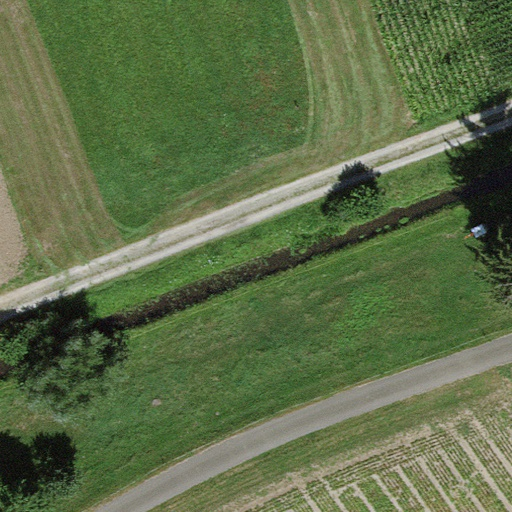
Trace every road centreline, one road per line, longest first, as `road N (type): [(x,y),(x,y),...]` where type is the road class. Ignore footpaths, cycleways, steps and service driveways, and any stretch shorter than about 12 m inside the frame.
road 1 (track): [(0,296),(511,103)]
road 2 (residential): [(101,511),(403,375),(511,343)]
